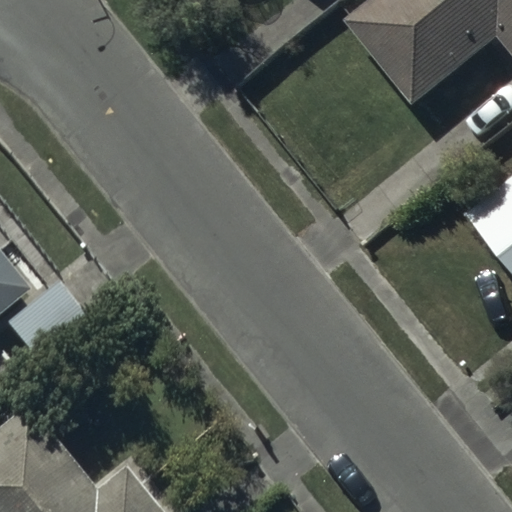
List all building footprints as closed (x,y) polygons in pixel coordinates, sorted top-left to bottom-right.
[(511,0),(364,0),(346,15),(415,102),(500,34),(511,48),(511,0)] [(511,173),(468,208),(492,238),(479,248),(511,289),(511,173)] [(0,307),(25,287),(0,255),(0,307)] [(84,321),(58,290),(7,331),(34,363),(84,321)] [(93,487),(26,404),(0,423),(0,511),(159,511),(121,464),(93,487)]
